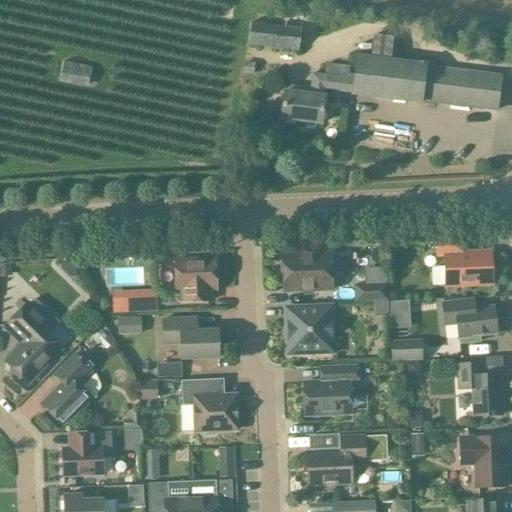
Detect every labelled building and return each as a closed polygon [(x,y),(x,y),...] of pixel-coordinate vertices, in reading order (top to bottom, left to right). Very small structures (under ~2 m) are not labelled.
[(300,35),(303,17),(265,13),(264,24),(251,22),(247,45),(298,51),(300,35)] [(393,58),(395,36),(372,34),(370,56),(393,58)] [(353,78),(351,94),(351,96),(422,105),(422,103),(498,112),(502,75),(427,65),(427,64),(355,55),(353,78)] [(87,88),(91,67),(63,61),(58,82),(87,88)] [(253,76),(255,65),(255,62),(244,61),(243,74),(253,76)] [(351,94),(353,78),(348,77),(349,66),(326,63),(325,74),(312,73),(310,87),(289,85),(288,92),(284,91),(280,119),(321,124),(324,106),(325,96),(324,96),(325,90),(351,94)] [(461,253),(461,239),(436,240),(437,255),(444,255),(445,287),(492,285),(491,252),(461,253)] [(284,292),(332,290),(330,254),(283,256),(284,292)] [(211,301),(210,290),(216,289),(215,259),(175,261),(176,291),(178,291),(179,303),(211,301)] [(355,303),(389,301),(388,283),(353,285),(355,303)] [(109,299),(109,306),(115,306),(115,312),(135,311),(134,295),(114,296),(114,299),(109,299)] [(60,323),(35,299),(30,305),(28,303),(4,328),(22,344),(5,361),(28,384),(61,349),(48,336),(60,323)] [(467,311),(466,301),(442,304),(445,325),(457,324),(458,338),(497,334),(493,307),(467,311)] [(286,356),(335,354),(333,306),(285,307),(286,356)] [(119,335),(142,334),(142,318),(118,319),(119,335)] [(191,332),(190,319),(162,320),(163,345),(181,344),(181,359),(219,358),(218,331),(191,332)] [(392,363),(423,361),(422,340),(391,341),(392,363)] [(83,411),(89,405),(89,397),(78,386),(92,371),(75,354),(54,375),(64,384),(42,406),(61,425),(74,411),(83,411)] [(183,376),(183,362),(160,361),(160,375),(183,376)] [(482,376),(481,364),(458,365),(458,378),(472,377),(474,417),(501,415),(500,376),(482,376)] [(305,416),(352,414),(350,382),(357,382),(357,367),(332,368),(333,382),(303,383),(305,416)] [(222,397),(217,392),(216,380),(181,381),(182,406),(194,406),(195,432),(197,432),(203,437),(213,436),(218,431),(237,430),(236,396),(222,397)] [(141,401),(158,400),(157,382),(140,382),(141,401)] [(124,431),(141,430),(140,411),(130,411),(131,420),(123,420),(124,431)] [(410,430),(423,429),(422,416),(409,417),(410,430)] [(412,458),(425,457),(424,434),(411,435),(412,458)] [(63,477),(103,475),(103,457),(112,457),(111,435),(87,436),(87,448),(62,449),(63,477)] [(308,491),(335,490),(335,487),(352,486),(351,463),(366,462),(365,437),(340,438),(340,452),(306,454),(308,491)] [(499,451),(498,439),(504,438),(504,437),(459,439),(460,465),(475,464),(476,488),(506,487),(505,451),(499,451)] [(220,462),(232,461),(231,449),(220,450),(220,462)] [(143,451),(145,481),(159,480),(157,450),(143,451)] [(215,481),(190,482),(190,500),(190,511),(221,511),(222,509),(233,509),(232,481),(215,481)] [(190,511),(190,500),(190,482),(168,483),(148,484),(149,511),(160,511),(190,511)] [(143,486),(128,486),(129,508),(144,508),(143,486)] [(81,501),(81,495),(64,496),(64,511),(103,511),(103,500),(81,501)] [(496,511),(496,501),(468,502),(468,511),(496,511)] [(373,511),(373,502),(332,504),(332,511),(373,511)]
